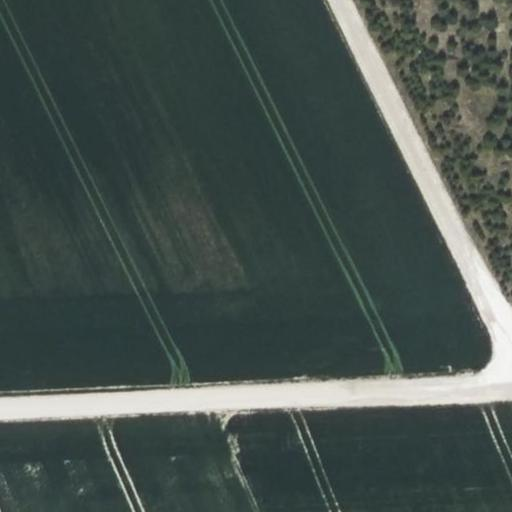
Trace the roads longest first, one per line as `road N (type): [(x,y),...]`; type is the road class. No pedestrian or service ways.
road 1 (track): [(511,394),(0,408)]
road 2 (track): [(345,0),(511,346)]
